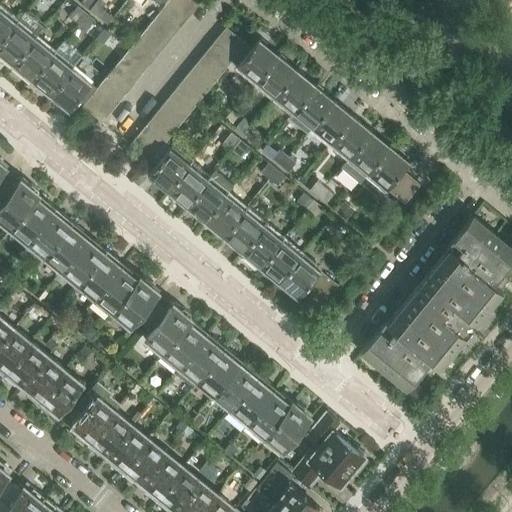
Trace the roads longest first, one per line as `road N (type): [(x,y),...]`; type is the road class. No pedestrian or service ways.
road 1 (residential): [(318,369),(0,107)]
road 2 (residential): [(318,369),(488,164)]
road 3 (tertiary): [(488,164),(290,0)]
road 4 (residential): [(117,511),(0,416)]
road 5 (residential): [(511,347),(424,455)]
road 6 (residential): [(424,455),(318,369)]
